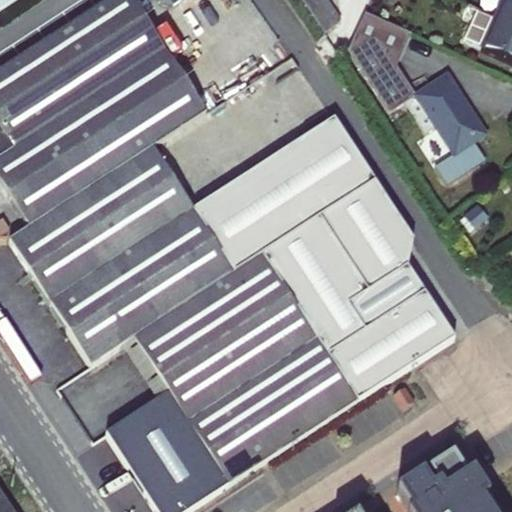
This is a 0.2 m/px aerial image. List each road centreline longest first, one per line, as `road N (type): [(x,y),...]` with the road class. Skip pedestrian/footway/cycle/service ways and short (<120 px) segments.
road 1 (residential): [(267,0),(507,364)]
road 2 (residential): [(308,511),(507,364)]
road 3 (residential): [(0,398),(75,511)]
